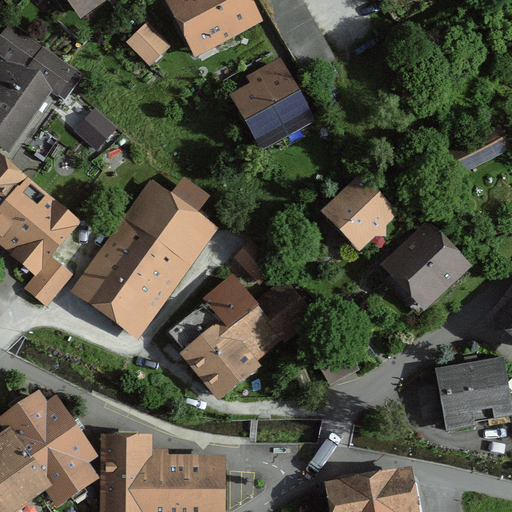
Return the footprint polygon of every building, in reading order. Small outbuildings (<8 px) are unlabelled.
[(67,0),(78,15),(99,0),(67,0)] [(228,27),(252,14),(244,0),(193,0),(174,10),(194,49),(195,48),(194,46),(207,39),(212,40),(215,45),(232,36),(228,27)] [(331,62),(295,0),(259,0),(303,77),(331,62)] [(0,48),(5,52),(0,60),(0,109),(43,50),(0,19),(0,48)] [(153,32),(135,50),(149,64),(167,47),(153,32)] [(69,68),(43,50),(0,109),(0,146),(3,148),(49,83),(56,87),(52,92),(63,99),(80,76),(69,68)] [(308,118),(278,66),(255,79),(259,88),(239,99),(264,143),(308,118)] [(195,98),(188,91),(179,100),(187,107),(195,98)] [(100,116),(83,135),(98,148),(114,130),(100,116)] [(452,153),(461,171),(506,148),(497,130),(452,153)] [(0,212),(20,190),(23,186),(0,165),(0,212)] [(390,213),(362,183),(329,214),(358,244),(370,232),(381,232),(382,221),(390,213)] [(43,201),(39,206),(20,190),(0,212),(0,232),(10,241),(7,244),(17,252),(15,253),(38,272),(75,227),(43,201)] [(103,273),(99,271),(85,291),(135,327),(149,307),(146,304),(205,222),(162,191),(103,273)] [(398,273),(425,302),(462,267),(427,231),(384,272),(391,280),(398,273)] [(260,281),(273,269),(250,245),(237,257),(260,281)] [(71,275),(51,258),(26,289),(46,306),(71,275)] [(258,308),(236,281),(171,333),(186,352),(191,349),(207,368),(202,372),(219,393),(252,367),(244,357),(276,331),(281,338),(306,317),(282,288),(258,308)] [(511,299),(499,317),(511,327),(511,299)] [(331,383),(356,368),(341,343),(316,358),(331,383)] [(474,422),(511,416),(502,359),(438,371),(448,431),(475,426),(474,422)] [(82,463),(93,456),(56,402),(45,409),(37,397),(2,421),(10,433),(46,485),(59,503),(94,479),(82,463)] [(50,511),(36,492),(46,485),(10,433),(0,440),(0,505),(2,509),(0,509),(0,511),(50,511)] [(146,453),(146,442),(107,442),(106,511),(216,511),(216,467),(163,467),(163,453),(146,453)] [(337,511),(421,511),(416,484),(414,483),(407,484),(406,477),(333,490),(337,511)]
